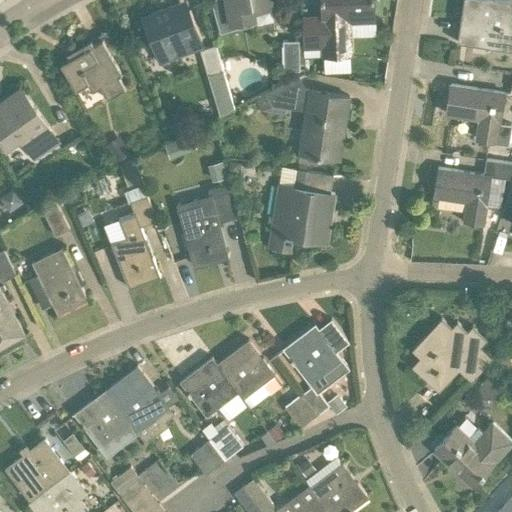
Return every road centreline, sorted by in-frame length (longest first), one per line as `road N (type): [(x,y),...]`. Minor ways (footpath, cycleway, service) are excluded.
road 1 (residential): [(0,396),(259,299),(373,284)]
road 2 (residential): [(373,284),(418,0)]
road 3 (residential): [(165,491),(222,481),(374,410)]
road 4 (residential): [(511,285),(466,278),(373,284)]
road 5 (residential): [(374,410),(373,284)]
